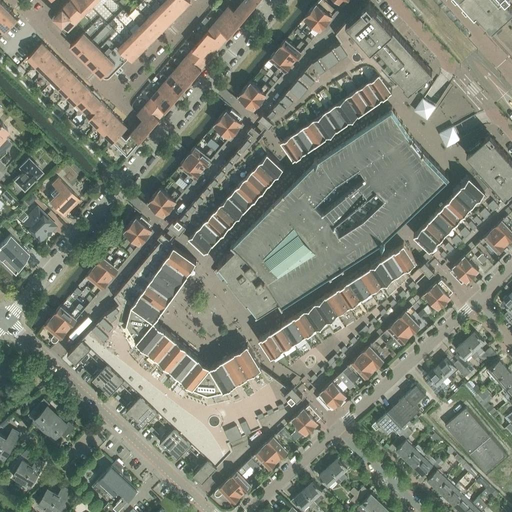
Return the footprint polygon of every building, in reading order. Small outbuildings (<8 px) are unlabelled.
[(81,0),(68,0),(67,2),(81,16),(89,8),(81,0)] [(174,0),(163,0),(162,2),(176,16),(183,9),(174,0)] [(189,0),(174,0),(183,9),(191,1),(189,0)] [(242,0),(241,1),(250,9),(253,6),(257,0),(242,0)] [(270,126),(271,124),(293,157),(299,153),(346,120),(376,100),(392,88),(379,70),(383,68),(396,83),(400,79),(410,90),(432,70),(369,0),(368,0),(347,19),(347,20),(336,33),(341,41),(312,61),(267,115),(263,111),(259,117),(270,126)] [(318,0),(305,16),(314,24),(310,30),(315,34),(314,35),(315,35),(322,27),(345,0),(318,0)] [(477,10),(492,27),(511,9),(511,4),(508,0),(463,0),(464,0),(462,2),(467,7),(468,5),(475,12),(477,10)] [(241,1),(235,9),(229,5),(223,12),(222,13),(237,26),(238,26),(237,25),(250,9),(241,1)] [(0,19),(10,10),(2,2),(0,4),(0,19)] [(67,2),(59,10),(73,24),(81,16),(67,2)] [(162,2),(155,9),(169,23),(176,16),(162,2)] [(220,15),(216,20),(215,22),(230,35),(231,34),(230,33),(233,30),(235,28),(236,28),(237,26),(222,13),(223,12),(219,8),(216,8),(216,12),(220,15)] [(155,9),(147,17),(161,31),(169,23),(155,9)] [(10,10),(0,19),(0,27),(4,31),(18,17),(10,10)] [(73,24),(59,10),(55,14),(54,15),(54,16),(54,17),(54,18),(54,20),(54,21),(54,22),(55,22),(56,23),(56,24),(65,32),(73,24)] [(226,39),(229,36),(230,35),(215,22),(216,20),(212,16),(209,17),(209,20),(213,23),(209,28),(208,30),(222,42),(226,38),(226,39)] [(147,17),(140,24),(154,38),(161,31),(147,17)] [(140,24),(133,31),(147,45),(154,38),(140,24)] [(216,51),(217,51),(216,50),(222,42),(208,30),(209,28),(205,25),(202,25),(202,28),(206,32),(202,36),(201,38),(216,51)] [(70,44),(78,52),(92,38),(84,30),(74,41),(70,44)] [(133,31),(126,39),(140,53),(147,45),(133,31)] [(199,40),(195,45),(194,46),(209,59),(210,59),(209,58),(212,55),(213,55),(215,53),(216,51),(201,38),(202,36),(198,33),(195,33),(195,36),(199,40)] [(78,52),(86,60),(100,46),(92,38),(78,52)] [(286,38),(280,46),(279,46),(278,48),(293,61),(301,52),(301,51),(308,44),(307,43),(307,44),(302,40),(296,47),(286,38)] [(140,53),(126,39),(118,46),(129,57),(132,60),(140,53)] [(192,48),(188,53),(187,55),(202,68),(203,67),(202,66),(205,63),(206,63),(208,61),(209,59),(194,46),(195,45),(191,41),(188,41),(188,45),(192,48)] [(50,50),(42,42),(28,55),(35,62),(31,66),(31,69),(34,69),(38,65),(36,63),(50,50)] [(86,60),(94,67),(107,53),(100,46),(86,60)] [(285,71),(293,61),(278,48),(277,49),(270,58),(279,66),(274,73),(279,77),(278,78),(285,71)] [(185,56),(181,61),(180,63),(195,76),(196,75),(195,75),(198,71),(199,72),(201,69),(202,68),(187,55),(188,53),(184,49),(181,50),(181,53),(185,56)] [(36,63),(38,65),(42,69),(39,73),(39,76),(42,76),(46,73),(44,71),(58,57),(50,50),(36,63)] [(107,53),(94,67),(103,76),(104,77),(105,77),(106,78),(107,78),(108,77),(109,77),(110,77),(110,76),(111,76),(120,66),(107,53)] [(53,80),(52,79),(65,65),(58,57),(44,71),(46,73),(50,77),(46,81),(46,84),(49,84),(53,80)] [(178,65),(174,69),(173,71),(188,84),(189,84),(188,83),(191,79),(191,80),(193,78),(194,78),(195,76),(180,63),(181,61),(177,58),(174,58),(174,61),(178,65)] [(61,88),(59,86),(73,72),(65,65),(52,79),(53,80),(58,85),(54,88),(54,92),(57,92),(61,88)] [(184,88),(187,86),(188,84),(173,71),(174,69),(170,66),(167,66),(167,69),(171,73),(167,78),(166,80),(181,93),(182,92),(181,91),(184,88)] [(69,96),(67,94),(81,80),(73,72),(59,86),(61,88),(65,92),(62,96),(62,99),(65,99),(69,96)] [(164,81),(160,86),(159,88),(173,100),(177,96),(178,97),(180,94),(181,93),(166,80),(167,78),(163,74),(160,74),(160,78),(164,81)] [(76,103),(75,102),(88,88),(81,80),(67,94),(69,96),(73,100),(69,104),(69,107),(72,107),(76,103)] [(251,80),(239,94),(242,97),(240,99),(249,107),(251,105),(254,107),(256,105),(257,105),(264,96),(271,87),(271,86),(270,87),(265,83),(261,88),(251,80)] [(153,83),(153,86),(157,89),(153,94),(152,96),(167,109),(168,108),(167,108),(173,100),(159,88),(160,86),(156,82),(153,83)] [(80,115),(84,111),(82,109),(98,93),(97,92),(96,92),(94,89),(92,91),(88,88),(75,102),(76,103),(81,108),(77,111),(77,115),(80,115)] [(150,98),(146,102),(145,104),(160,117),(161,117),(160,116),(163,112),(164,113),(166,111),(167,109),(152,96),(153,94),(149,91),(146,91),(146,94),(150,98)] [(88,122),(92,119),(90,117),(104,103),(100,99),(102,97),(100,95),(98,93),(82,109),(84,111),(88,115),(85,119),(85,122),(88,122)] [(435,105),(423,97),(415,109),(423,115),(427,118),(435,105)] [(159,119),(160,117),(145,104),(146,102),(142,99),(139,99),(139,102),(143,106),(138,113),(143,118),(152,125),(156,121),(157,121),(159,119)] [(96,130),(99,126),(98,125),(112,111),(104,103),(90,117),(92,119),(96,123),(92,127),(92,130),(96,130)] [(283,303),(381,240),(385,237),(449,176),(424,150),(418,143),(412,135),(392,105),(383,112),(374,118),(363,125),(350,134),(337,142),(327,150),(319,155),(318,154),(317,154),(316,154),(315,154),(315,155),(314,156),(314,157),(315,158),(289,184),(280,194),(269,204),(259,214),(249,225),(237,236),(233,240),(232,240),(231,241),(236,245),(218,264),(219,265),(223,270),(228,276),(233,283),(242,294),(247,300),(253,307),(256,311),(257,312),(279,298),(283,304),(284,303),(283,303)] [(227,108),(215,123),(224,131),(220,136),(225,141),(224,141),(225,142),(232,133),(240,124),(242,121),(239,119),(242,117),(232,108),(230,111),(227,108)] [(103,138),(107,134),(105,132),(119,118),(112,111),(98,125),(99,126),(104,131),(100,134),(100,138),(103,138)] [(115,141),(113,140),(121,131),(122,132),(127,126),(119,118),(105,132),(107,134),(111,138),(108,142),(108,145),(111,145),(115,141)] [(152,125),(143,118),(138,123),(127,137),(122,132),(121,131),(113,140),(115,141),(128,154),(147,132),(152,125)] [(0,149),(10,139),(3,132),(8,128),(2,122),(0,120),(0,149)] [(180,218),(178,216),(175,220),(173,218),(169,223),(180,232),(182,230),(189,234),(205,249),(217,236),(226,227),(284,165),(268,150),(260,138),(263,134),(252,124),(248,130),(251,133),(180,218)] [(447,145),(460,138),(453,125),(439,131),(443,137),(447,145)] [(467,152),(477,164),(481,168),(476,172),(488,185),(484,188),(469,174),(414,233),(433,251),(432,252),(442,262),(447,258),(444,254),(506,196),(511,190),(511,157),(489,132),(487,134),(473,147),(467,152)] [(196,145),(190,152),(189,153),(188,155),(204,168),(212,158),(211,158),(218,150),(217,150),(217,151),(211,146),(206,153),(196,145)] [(195,177),(204,168),(188,155),(187,156),(180,164),(189,172),(183,179),(189,184),(188,185),(195,177)] [(42,171),(28,157),(20,165),(24,170),(16,179),(25,188),(42,171)] [(80,198),(58,176),(51,182),(55,187),(50,192),(53,194),(48,199),(64,214),(80,198)] [(161,187),(159,189),(151,198),(149,201),(152,203),(150,206),(159,214),(161,212),(164,214),(166,211),(167,211),(174,202),(181,193),(180,194),(175,189),(171,195),(161,187)] [(6,190),(2,194),(9,201),(14,197),(6,190)] [(32,193),(24,200),(29,205),(37,198),(32,193)] [(26,227),(28,228),(36,236),(36,237),(37,238),(38,238),(40,240),(41,239),(43,239),(45,237),(46,234),(47,233),(46,233),(49,230),(50,231),(55,225),(37,207),(22,222),(23,223),(24,226),(26,227)] [(502,219),(493,227),(507,242),(511,237),(511,229),(506,224),(511,219),(507,215),(508,214),(507,214),(502,219)] [(127,227),(125,230),(134,238),(130,243),(135,247),(133,250),(142,240),(150,231),(152,228),(149,226),(151,223),(145,217),(142,215),(140,218),(137,215),(135,218),(127,227)] [(488,241),(498,251),(507,242),(493,227),(484,236),(478,241),(479,241),(480,241),(484,245),(488,241)] [(297,399),(302,394),(293,384),(290,387),(262,366),(248,342),(235,350),(210,365),(184,343),(160,323),(155,319),(197,259),(172,242),(173,240),(162,231),(158,236),(161,239),(114,295),(120,302),(105,313),(82,337),(99,353),(116,369),(133,385),(150,401),(167,417),(183,432),(200,448),(217,464),(233,448),(229,439),(262,424),(260,420),(259,416),(287,403),(291,399),(292,400),(296,397),(297,399)] [(0,243),(0,258),(15,274),(29,253),(10,234),(0,243)] [(422,262),(416,260),(404,241),(392,249),(372,262),(354,274),(326,293),(309,303),(270,329),(259,336),(271,355),(302,375),(300,377),(310,388),(315,383),(311,379),(426,271),(430,274),(435,269),(425,259),(422,262)] [(462,256),(457,261),(471,276),(476,271),(479,268),(470,258),(474,254),(470,250),(471,249),(471,248),(462,256)] [(478,258),(480,260),(482,263),(485,260),(487,258),(482,253),(478,258)] [(103,255),(97,262),(96,263),(95,265),(111,278),(119,268),(118,268),(126,258),(124,261),(119,256),(113,263),(103,255)] [(469,277),(470,277),(471,276),(457,261),(456,262),(456,263),(453,265),(454,266),(450,270),(462,282),(466,278),(467,280),(469,277)] [(102,287),(111,278),(95,265),(94,265),(87,274),(97,282),(91,289),(96,294),(92,298),(93,298),(102,287)] [(434,283),(432,284),(446,299),(448,298),(450,295),(449,294),(453,290),(448,284),(442,278),(438,282),(437,280),(434,283)] [(441,304),(446,299),(432,284),(427,289),(419,297),(420,298),(421,297),(425,301),(429,297),(438,306),(441,304)] [(511,291),(502,301),(511,309),(511,291)] [(61,305),(55,312),(54,313),(53,314),(69,327),(77,318),(86,307),(85,306),(82,310),(76,306),(71,313),(61,305)] [(406,310),(406,309),(397,318),(411,333),(420,324),(410,314),(415,310),(411,306),(412,305),(411,305),(406,310)] [(423,309),(418,313),(423,319),(428,314),(423,309)] [(56,341),(57,341),(60,337),(61,337),(69,327),(53,314),(52,315),(45,324),(55,333),(52,336),(52,337),(52,338),(52,339),(52,340),(53,340),(53,341),(54,341),(55,341),(56,341)] [(392,332),(402,341),(411,333),(397,318),(388,327),(383,332),(384,331),(388,336),(392,332)] [(485,340),(475,330),(466,339),(479,354),(480,354),(484,359),(486,357),(489,360),(496,353),(490,346),(485,351),(480,345),(485,340)] [(87,350),(95,358),(99,353),(82,337),(68,352),(77,361),(78,360),(79,361),(83,356),(82,355),(87,350)] [(386,343),(390,347),(395,342),(391,338),(386,343)] [(370,344),(369,344),(360,352),(374,367),(383,359),(374,349),(379,344),(375,340),(375,339),(370,344)] [(471,353),(475,358),(479,354),(466,339),(456,348),(463,355),(458,359),(473,375),(478,370),(475,367),(466,357),(471,353)] [(374,367),(360,352),(351,361),(346,366),(342,370),(354,382),(358,377),(352,370),(356,366),(365,376),(374,367)] [(100,381),(102,383),(116,369),(99,353),(95,358),(103,366),(99,370),(98,369),(93,374),(94,375),(93,376),(99,382),(100,381)] [(458,369),(468,379),(473,375),(458,359),(454,363),(447,356),(437,364),(447,375),(452,381),(456,376),(453,373),(458,369)] [(489,376),(492,379),(494,380),(496,378),(495,378),(507,367),(499,358),(488,369),(491,373),(489,374),(489,376)] [(437,392),(442,388),(438,383),(447,375),(437,364),(428,373),(431,377),(427,381),(437,392)] [(495,378),(496,378),(499,382),(504,387),(511,379),(511,372),(507,367),(495,378)] [(120,382),(128,390),(133,385),(116,369),(102,383),(105,386),(104,387),(110,393),(111,391),(112,392),(117,387),(116,386),(120,382)] [(330,381),(325,386),(339,401),(344,396),(347,393),(337,384),(342,379),(338,375),(339,374),(338,374),(330,381)] [(472,378),(466,384),(475,395),(482,389),(477,383),(477,384),(472,378)] [(508,399),(511,395),(511,379),(504,387),(499,391),(503,396),(504,394),(508,399)] [(412,385),(411,386),(412,387),(405,394),(414,403),(426,392),(417,383),(415,382),(412,385)] [(133,412),(136,415),(150,401),(133,385),(128,390),(137,397),(132,402),(131,401),(127,406),(128,407),(126,408),(132,413),(133,412)] [(337,402),(339,401),(325,386),(323,388),(321,390),(322,392),(318,395),(324,402),(329,407),(333,404),(334,405),(337,402)] [(492,397),(489,394),(487,395),(482,389),(475,395),(483,405),(484,404),(485,403),(487,401),(492,397)] [(420,410),(405,394),(403,396),(399,400),(414,415),(420,410)] [(40,413),(34,419),(44,428),(57,413),(48,405),(50,403),(44,397),(34,408),(40,413)] [(408,421),(409,420),(414,415),(399,400),(393,405),(408,421)] [(154,414),(162,421),(167,417),(150,401),(136,415),(139,418),(138,419),(144,424),(145,423),(146,424),(151,419),(150,418),(154,414)] [(490,405),(487,401),(485,403),(484,404),(483,405),(491,413),(496,409),(491,404),(490,405)] [(302,408),(300,409),(314,424),(316,423),(315,423),(318,420),(317,419),(321,415),(309,403),(306,407),(304,406),(302,408)] [(409,420),(408,421),(393,405),(387,411),(405,430),(412,422),(409,420)] [(446,424),(487,471),(507,453),(466,406),(446,424)] [(309,429),(314,424),(300,409),(295,414),(287,422),(287,423),(288,422),(292,426),(297,422),(299,424),(300,425),(303,428),(306,432),(309,429)] [(393,427),(400,434),(405,430),(387,411),(387,410),(376,420),(376,421),(372,425),(377,430),(382,425),(387,431),(393,427)] [(69,420),(67,422),(57,413),(44,428),(54,437),(60,432),(63,435),(73,424),(69,420)] [(167,444),(170,447),(183,432),(167,417),(162,421),(170,429),(166,434),(165,433),(160,437),(161,438),(160,440),(166,445),(167,444)] [(6,418),(0,424),(3,427),(9,422),(6,418)] [(404,440),(396,448),(405,457),(418,443),(415,446),(406,438),(413,431),(408,427),(399,436),(404,440)] [(20,432),(14,429),(13,428),(7,438),(0,433),(0,454),(5,458),(20,432)] [(274,435),(264,443),(278,458),(288,449),(278,440),(283,435),(279,431),(279,430),(274,435)] [(293,436),(296,440),(301,435),(296,430),(291,434),(293,436)] [(432,435),(437,440),(441,436),(435,431),(432,435)] [(187,445),(196,453),(200,448),(183,432),(170,447),(172,450),(172,451),(177,456),(178,455),(180,456),(184,451),(183,450),(187,445)] [(251,456),(256,461),(260,457),(269,467),(278,458),(264,443),(255,452),(256,452),(251,456)] [(427,451),(418,443),(405,457),(414,465),(427,451)] [(449,444),(445,449),(450,454),(455,449),(449,444)] [(33,450),(26,446),(21,454),(28,458),(33,450)] [(194,471),(203,480),(217,464),(200,448),(196,453),(204,461),(199,465),(198,464),(194,469),(195,470),(194,471)] [(423,474),(430,466),(435,470),(437,468),(437,467),(444,460),(439,456),(436,460),(427,451),(414,465),(423,474)] [(460,462),(464,458),(458,452),(454,456),(460,462)] [(256,461),(251,456),(246,461),(254,469),(255,468),(259,465),(256,461)] [(343,471),(348,467),(338,456),(329,465),(338,475),(342,480),(347,475),(343,471)] [(30,486),(44,462),(37,458),(32,466),(22,460),(13,475),(30,486)] [(121,462),(117,459),(110,466),(93,484),(110,500),(105,505),(111,511),(116,511),(138,489),(131,482),(130,476),(123,475),(122,468),(124,466),(121,462)] [(466,461),(463,465),(469,470),(472,466),(466,461)] [(237,469),(228,478),(242,492),(251,484),(242,474),(246,470),(242,465),(243,465),(243,464),(237,469)] [(329,465),(319,474),(328,484),(334,479),(339,483),(342,480),(338,475),(329,465)] [(474,476),(478,472),(472,466),(469,470),(474,476)] [(436,486),(446,476),(437,468),(435,470),(427,478),(436,486)] [(48,480),(54,484),(58,477),(54,474),(48,480)] [(445,495),(455,485),(446,476),(436,486),(445,495)] [(215,490),(215,491),(215,492),(215,493),(215,494),(216,494),(216,495),(217,495),(218,495),(219,495),(220,494),(224,491),(233,501),(242,492),(228,478),(219,486),(216,489),(215,490)] [(484,478),(480,482),(486,487),(490,483),(484,478)] [(313,499),(317,503),(322,498),(318,494),(323,490),(313,479),(304,488),(313,499)] [(492,493),(496,489),(490,483),(486,487),(492,493)] [(363,485),(358,490),(354,486),(351,489),(355,494),(359,498),(368,489),(363,485)] [(454,503),(464,493),(455,485),(445,495),(454,503)] [(53,511),(57,511),(70,490),(63,486),(58,494),(48,488),(39,503),(53,511)] [(304,508),(309,503),(312,507),(317,503),(313,499),(304,488),(294,497),(304,508)] [(362,511),(369,511),(371,511),(372,511),(381,502),(371,492),(357,507),(362,511)] [(463,511),(473,501),(464,493),(454,503),(463,511)] [(355,494),(351,498),(355,502),(359,498),(355,494)] [(473,501),(463,511),(479,511),(481,510),(487,504),(478,496),(473,501)] [(388,511),(390,510),(381,502),(372,511),(388,511)]
